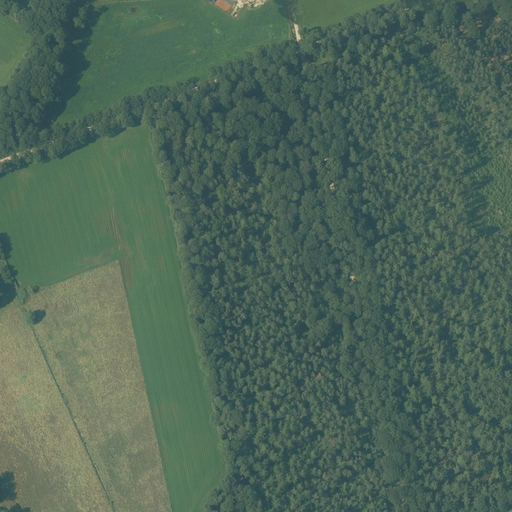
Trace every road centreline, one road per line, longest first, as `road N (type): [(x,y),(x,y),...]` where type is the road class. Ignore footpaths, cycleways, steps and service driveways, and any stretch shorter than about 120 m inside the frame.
road 1 (unclassified): [(405,511),(290,0)]
road 2 (track): [(140,110),(438,0)]
road 3 (track): [(89,0),(18,156)]
road 4 (track): [(0,162),(140,110)]
